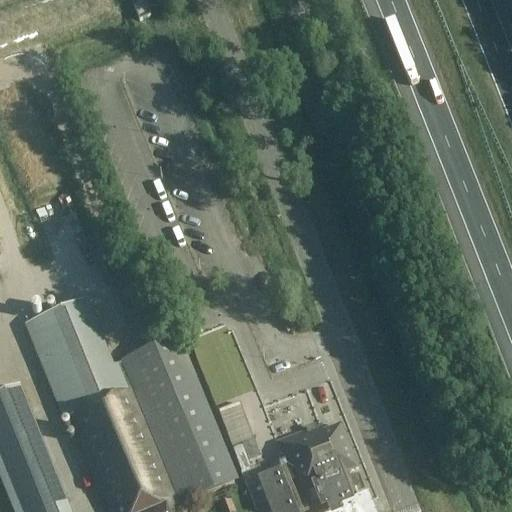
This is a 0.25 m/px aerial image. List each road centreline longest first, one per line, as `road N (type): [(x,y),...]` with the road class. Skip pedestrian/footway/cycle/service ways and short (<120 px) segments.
road 1 (tertiary): [(408,511),(210,0)]
road 2 (motorway): [(390,0),(511,311)]
